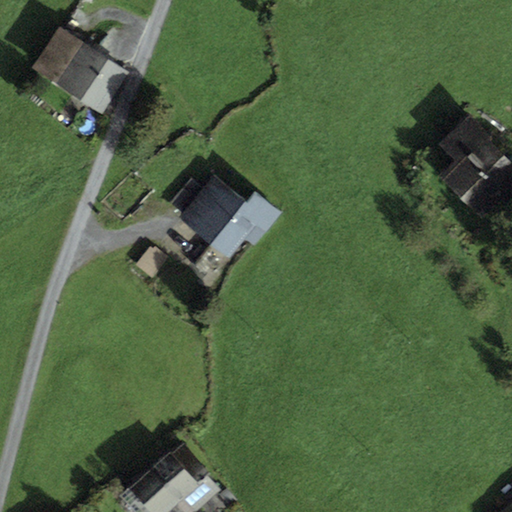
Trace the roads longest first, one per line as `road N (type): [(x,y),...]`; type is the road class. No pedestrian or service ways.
road 1 (unclassified): [(164,0),(64,258),(0,488)]
road 2 (track): [(0,211),(106,151)]
